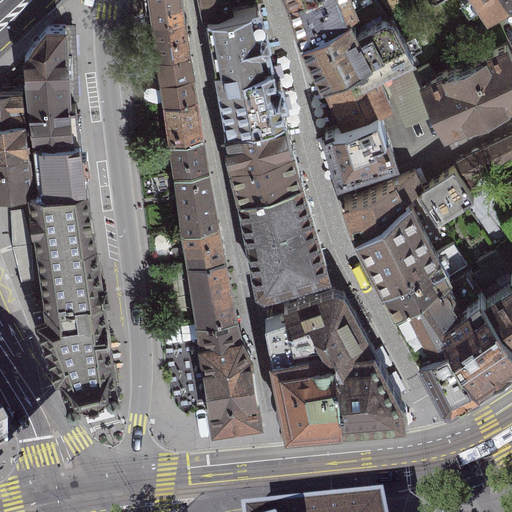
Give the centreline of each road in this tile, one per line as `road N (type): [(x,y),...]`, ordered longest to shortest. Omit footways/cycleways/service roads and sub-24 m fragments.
road 1 (secondary): [(131,490),(140,349),(106,72),(111,0)]
road 2 (residential): [(244,300),(191,0)]
road 3 (residential): [(320,195),(511,114)]
road 4 (residential): [(320,195),(265,0)]
road 5 (residential): [(274,475),(244,300)]
road 6 (residential): [(274,475),(441,458)]
road 7 (residential): [(425,404),(348,269)]
road 8 (secondary): [(108,493),(65,424),(35,399)]
